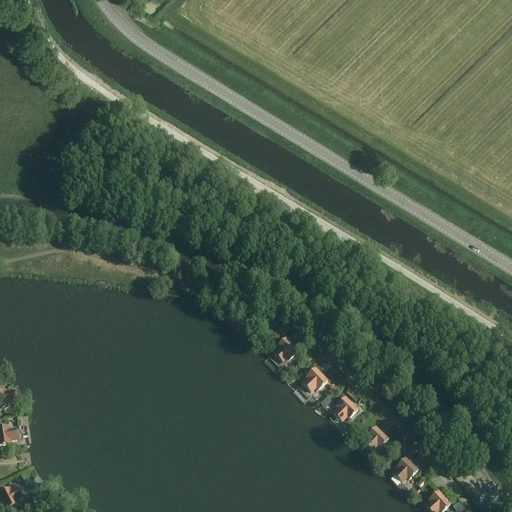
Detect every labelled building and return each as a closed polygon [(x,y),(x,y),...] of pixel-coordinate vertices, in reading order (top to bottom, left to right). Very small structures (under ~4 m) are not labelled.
[(289,361),(298,352),(286,340),(277,349),(279,351),(274,356),(282,364),(287,359),(289,361)] [(318,391),(327,383),(315,370),(306,379),(308,381),(303,386),(311,394),(316,389),(318,391)] [(5,395),(4,392),(0,393),(0,411),(10,408),(9,405),(15,403),(12,393),(5,395)] [(349,420),(352,417),(357,411),(345,399),(336,408),(339,410),(334,416),(342,423),(347,418),(349,420)] [(8,432),(8,429),(0,429),(0,446),(10,445),(10,442),(17,441),(15,431),(8,432)] [(379,450),(388,441),(375,429),(367,438),(369,440),(364,445),(372,453),(377,448),(379,450)] [(409,481),(417,472),(405,460),(396,469),(399,471),(394,476),(402,484),(407,479),(409,481)] [(433,481),(440,489),(445,485),(438,476),(433,481)] [(22,499),(17,490),(11,493),(9,490),(0,494),(0,498),(6,511),(17,505),(16,503),(22,499)] [(438,511),(443,511),(450,506),(438,493),(429,502),(431,504),(426,509),(429,511),(438,511),(439,511),(438,511)]
